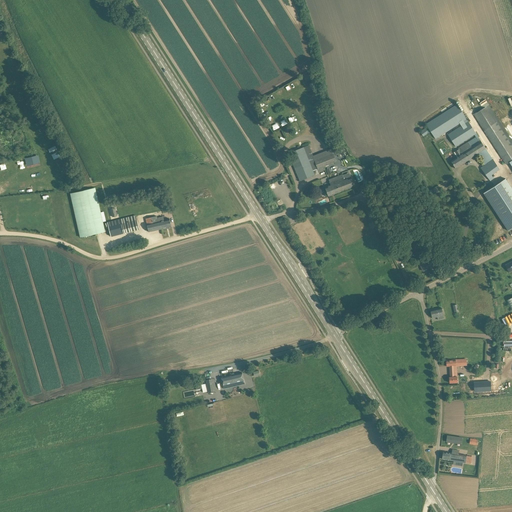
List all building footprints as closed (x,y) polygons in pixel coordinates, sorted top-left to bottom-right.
[(448,134),(448,135),(456,147),(474,135),(476,138),(458,149),(459,149),(455,152),(458,157),(452,161),(456,168),(477,154),(484,164),(485,164),(485,165),(481,168),(488,178),(488,177),(499,169),(486,149),(478,136),(476,134),(457,104),(426,124),(428,126),(420,132),(423,136),(428,132),(429,134),(431,132),(436,139),(441,135),(442,137),(447,133),(446,132),(464,121),(465,123),(448,134)] [(506,164),(509,163),(511,166),(511,130),(508,134),(489,105),(474,114),(506,164)] [(289,153),(298,176),(300,181),(319,173),(318,172),(325,169),(324,166),(336,161),(331,148),(313,156),(309,145),(289,153)] [(329,180),(331,185),(325,188),(329,196),(355,186),(351,178),(345,180),(343,174),(329,180)] [(511,188),(506,179),(484,193),(508,231),(511,228),(511,188)] [(80,238),(105,232),(95,188),(70,193),(80,238)] [(111,236),(124,233),(139,229),(136,215),(108,222),(111,236)] [(170,219),(164,220),(163,216),(157,218),(157,216),(146,219),(149,232),(172,227),(170,219)] [(422,239),(416,236),(411,248),(417,251),(422,239)] [(426,262),(425,259),(419,262),(421,266),(423,271),(437,264),(434,258),(426,262)] [(430,310),(431,313),(432,318),(437,317),(438,320),(444,318),(442,308),(430,310)] [(467,365),(467,359),(446,360),(447,366),(450,366),(450,377),(449,377),(450,383),(457,382),(456,366),(467,365)] [(224,389),(245,384),(242,372),(221,377),(224,389)] [(487,390),(486,381),(470,382),(471,391),(487,390)] [(215,384),(197,388),(199,396),(217,392),(215,384)] [(447,435),(446,442),(462,444),(463,437),(447,435)] [(472,457),(467,456),(459,454),(459,451),(452,449),(452,453),(443,452),(442,459),(471,464),(472,457)]
